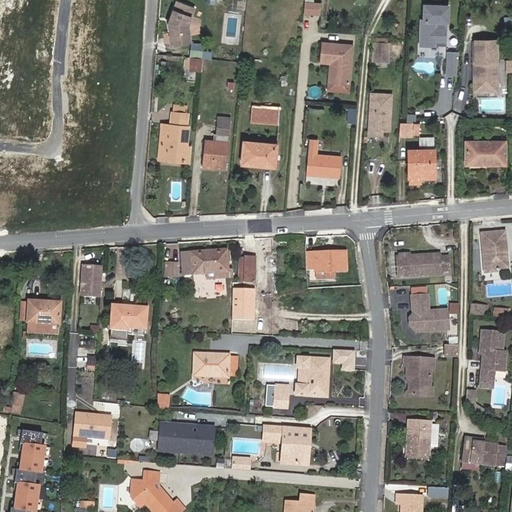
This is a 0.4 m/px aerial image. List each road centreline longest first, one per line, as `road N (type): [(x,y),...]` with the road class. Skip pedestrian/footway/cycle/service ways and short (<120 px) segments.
road 1 (residential): [(371,511),(386,334),(368,219)]
road 2 (residential): [(143,233),(152,0)]
road 3 (residential): [(368,219),(143,233)]
road 4 (residential): [(0,146),(41,150),(55,137),(65,0)]
road 5 (unknown): [(462,210),(452,127),(470,26)]
road 6 (residential): [(511,206),(368,219)]
road 7 (residential): [(143,233),(0,243)]
